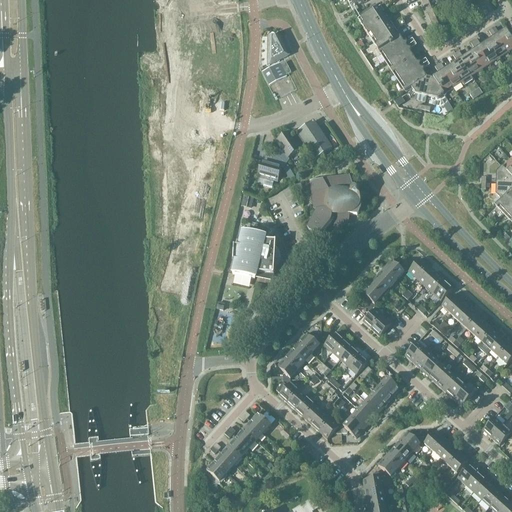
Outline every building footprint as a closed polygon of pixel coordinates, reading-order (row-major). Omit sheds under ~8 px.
[(405,93),(412,89),(411,89),(427,78),(424,73),(424,70),(430,66),(426,60),(420,64),(417,63),(410,53),(411,50),(416,46),(413,40),(407,44),(404,43),(397,33),(398,30),(405,25),(401,19),(394,24),(391,23),(384,13),(385,10),(392,5),(390,1),(378,9),(375,5),(358,16),(365,27),(363,29),(405,93)] [(172,27),(161,27),(164,88),(175,88),(208,86),(206,23),(192,24),(171,25),(172,27)] [(495,29),(492,31),(507,54),(511,50),(511,40),(506,32),(502,35),(499,34),(495,29)] [(507,54),(492,31),(489,33),(493,38),(492,41),(488,44),(498,60),(507,54)] [(270,38),(270,66),(287,57),(278,38),(278,37),(270,37),(270,38)] [(477,41),(474,43),(489,66),(498,60),(488,44),(484,47),(481,46),(477,41)] [(470,56),(480,72),(489,66),(474,43),(471,45),(475,50),(474,53),(470,56)] [(459,52),(456,54),(471,77),(480,72),(470,56),(466,59),(463,58),(459,52)] [(456,65),(452,68),(462,83),(464,87),(473,81),(471,77),(456,54),(453,56),(455,60),(457,62),(456,65)] [(441,64),(438,66),(453,89),(462,83),(452,68),(448,71),(445,70),(441,64)] [(270,70),(263,73),(270,86),(272,85),(276,84),(276,83),(287,78),(280,65),(270,70)] [(434,80),(444,95),(453,89),(438,66),(435,68),(439,74),(438,77),(434,80)] [(427,78),(411,89),(412,89),(416,95),(427,97),(430,79),(427,79),(427,78)] [(434,80),(430,79),(427,97),(437,100),(444,95),(434,80)] [(164,269),(159,291),(192,298),(198,268),(199,268),(198,223),(212,188),(225,129),(189,121),(182,119),(169,179),(179,181),(164,217),(166,269),(164,269)] [(307,149),(316,161),(332,150),(314,122),(297,133),(299,136),(307,149)] [(282,150),(288,159),(300,150),(293,140),(289,134),(276,142),(282,150)] [(299,136),(293,140),(300,150),(302,153),(307,149),(299,136)] [(282,150),(273,155),(287,165),(289,161),(288,159),(282,150)] [(273,155),(271,165),(281,168),(283,169),(287,165),(273,155)] [(511,162),(510,161),(502,168),(511,178),(511,162)] [(258,177),(278,182),(281,168),(271,165),(262,163),(258,177)] [(496,174),(496,185),(511,185),(511,178),(502,168),(496,174)] [(316,211),(307,228),(310,232),(321,237),(331,226),(332,226),(333,224),(339,226),(341,225),(346,226),(347,225),(346,225),(344,224),(344,217),(344,215),(345,215),(356,216),(358,215),(360,209),(361,204),(361,200),(361,197),(360,196),(359,190),(354,190),(350,177),(341,177),(340,179),(337,179),(336,178),(326,179),(325,180),(315,181),(310,184),(313,209),(316,211)] [(496,196),(501,201),(501,202),(511,191),(511,185),(496,185),(496,196)] [(511,191),(501,202),(501,201),(495,207),(511,224),(511,191)] [(253,200),(244,198),(242,206),(251,208),(253,200)] [(233,273),(232,274),(254,279),(255,274),(262,275),(273,276),(274,276),(274,268),(275,266),(275,265),(276,265),(277,265),(277,264),(278,264),(278,263),(278,262),(279,262),(279,261),(279,260),(279,259),(279,258),(279,257),(279,256),(278,255),(278,254),(277,254),(277,253),(276,253),(276,252),(275,252),(276,250),(276,242),(275,242),(275,243),(263,242),(264,238),(242,233),(242,234),(243,234),(239,248),(235,247),(234,247),(233,262),(234,262),(236,262),(234,271),(233,273)] [(411,266),(406,266),(406,273),(408,273),(417,281),(428,268),(420,260),(413,268),(411,266)] [(391,262),(384,270),(397,282),(404,274),(406,273),(406,266),(401,267),(399,269),(391,262)] [(436,275),(428,268),(417,281),(425,288),(436,275)] [(384,270),(376,278),(389,290),(397,282),(384,270)] [(444,282),(436,275),(425,288),(433,295),(444,282)] [(376,278),(369,286),(382,298),(389,290),(376,278)] [(433,296),(430,300),(436,305),(439,301),(441,303),(453,290),(444,282),(433,295),(433,296)] [(367,303),(368,309),(375,308),(375,306),(382,298),(369,286),(362,294),(369,301),(367,303)] [(451,316),(462,303),(454,295),(442,308),(451,316)] [(451,316),(459,323),(470,310),(472,308),(469,304),(467,304),(466,306),(462,303),(451,316)] [(363,323),(371,331),(383,318),(375,310),(375,308),(368,309),(368,314),(370,316),(363,323)] [(467,330),(478,317),(470,310),(459,323),(467,330)] [(467,330),(475,337),(486,325),(478,317),(467,330)] [(383,318),(371,331),(380,338),(391,325),(383,318)] [(475,337),(483,345),(494,332),(486,325),(475,337)] [(483,345),(479,349),(487,356),(491,352),(502,339),(504,337),(500,333),(499,333),(498,335),(494,332),(483,345)] [(327,340),(322,340),(322,347),(324,347),(332,355),(344,342),(336,334),(329,342),(327,340)] [(299,344),(312,356),(320,347),(322,347),(322,340),(316,340),(314,342),(307,335),(299,344)] [(491,352),(499,359),(510,346),(502,339),(491,352)] [(352,349),(344,342),(332,355),(340,362),(352,349)] [(292,352),(305,364),(312,356),(299,344),(292,352)] [(405,357),(413,365),(425,352),(417,344),(405,357)] [(499,359),(507,367),(511,361),(511,347),(510,346),(499,359)] [(360,356),(352,349),(340,362),(348,369),(360,356)] [(285,360),(298,372),(305,364),(292,352),(285,360)] [(413,365),(421,372),(433,359),(425,352),(413,365)] [(368,364),(360,356),(348,369),(357,377),(368,364)] [(421,372),(429,379),(441,366),(433,359),(421,372)] [(283,382),(290,382),(290,380),(298,372),(285,360),(277,368),(285,375),(283,377),(283,382)] [(429,379),(437,387),(449,374),(441,366),(429,379)] [(437,387),(445,394),(457,381),(449,374),(437,387)] [(387,379),(380,388),(393,399),(400,391),(387,379)] [(445,394),(453,401),(465,388),(457,381),(445,394)] [(284,384),(276,392),(280,396),(279,397),(287,405),(299,392),(290,384),(290,382),(283,382),(284,384)] [(465,388),(453,401),(462,409),(467,403),(474,396),(478,391),(469,384),(465,388)] [(380,388),(373,396),(386,407),(393,399),(380,388)] [(287,405),(295,412),(307,399),(299,392),(287,405)] [(386,407),(373,396),(365,404),(378,415),(386,407)] [(295,412),(303,419),(315,406),(307,399),(295,412)] [(378,415),(365,404),(358,412),(371,423),(378,415)] [(303,419),(311,426),(323,413),(315,406),(303,419)] [(358,412),(351,420),(364,431),(371,423),(358,412)] [(311,426),(319,434),(331,421),(323,413),(311,426)] [(258,415),(250,423),(263,435),(271,427),(258,415)] [(483,432),(491,440),(503,427),(495,419),(483,432)] [(364,431),(351,420),(343,428),(341,428),(341,435),(347,435),(349,433),(356,440),(364,431)] [(339,428),(331,421),(319,434),(327,441),(334,434),(336,435),(341,435),(341,428),(339,428)] [(250,423),(243,431),(256,443),(263,435),(250,423)] [(503,427),(491,440),(500,447),(506,440),(508,441),(511,441),(511,434),(503,427)] [(243,431),(236,439),(249,451),(256,443),(243,431)] [(427,438),(422,438),(422,446),(424,445),(433,453),(445,440),(436,432),(429,440),(427,438)] [(407,434),(400,442),(413,454),(420,446),(422,446),(422,438),(417,439),(415,441),(407,434)] [(236,439),(229,447),(242,459),(249,451),(236,439)] [(453,447),(445,440),(433,453),(441,460),(453,447)] [(400,442),(393,450),(406,462),(413,454),(400,442)] [(229,447),(221,455),(234,467),(242,459),(229,447)] [(461,455),(453,447),(441,460),(449,468),(461,455)] [(393,450),(385,458),(398,470),(406,462),(393,450)] [(234,467),(221,455),(214,463),(227,475),(234,467)] [(469,462),(461,455),(449,468),(457,475),(469,462)] [(398,470),(385,458),(378,466),(391,478),(398,470)] [(227,475),(214,463),(207,472),(213,477),(213,486),(220,486),(220,483),(227,475)] [(466,487),(478,474),(469,467),(458,480),(466,487)] [(363,482),(365,493),(382,490),(380,479),(382,477),(377,472),(369,481),(363,482)] [(486,481),(478,474),(466,487),(474,494),(486,481)] [(474,494),(482,502),(494,489),(486,481),(474,494)] [(482,502),(490,509),(502,496),(494,489),(482,502)] [(365,493),(367,504),(384,500),(382,490),(365,493)] [(490,509),(493,511),(501,511),(510,503),(502,496),(490,509)] [(313,499),(291,511),(313,511),(318,509),(313,499)] [(367,504),(368,511),(380,511),(386,511),(384,500),(367,504)] [(501,511),(511,511),(511,505),(510,503),(501,511)]
